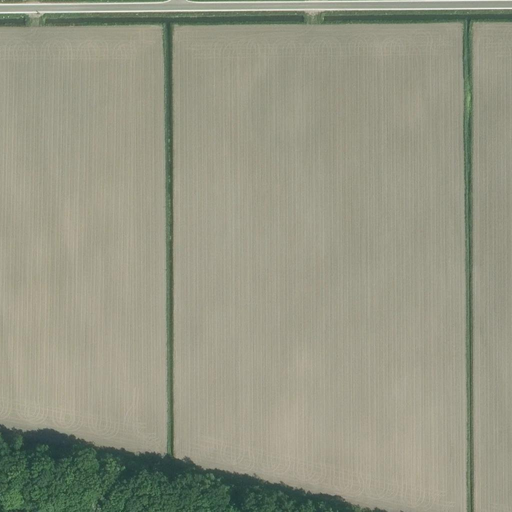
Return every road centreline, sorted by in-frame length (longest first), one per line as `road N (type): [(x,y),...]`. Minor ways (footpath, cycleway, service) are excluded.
road 1 (unclassified): [(511,3),(177,6)]
road 2 (unclassified): [(177,6),(0,9)]
